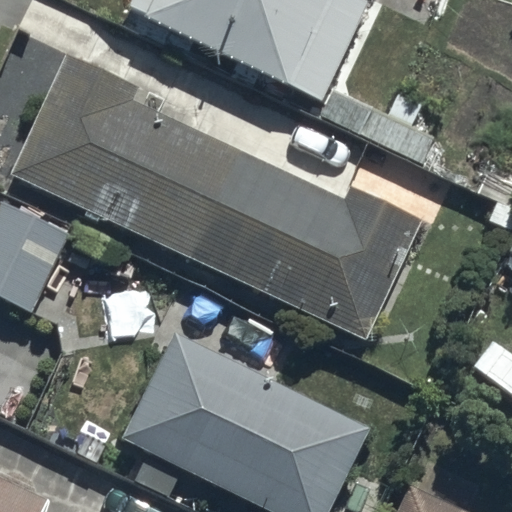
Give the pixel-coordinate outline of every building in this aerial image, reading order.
[(132,0),(122,21),(315,115),(371,0),(132,0)] [(67,66),(12,183),(365,350),(421,232),(350,198),(344,210),(133,110),(138,100),(67,66)] [(0,214),(0,303),(34,320),(68,247),(0,214)] [(173,344),(122,449),(249,511),(331,511),(367,439),(173,344)] [(43,511),(0,490),(0,511),(43,511)] [(438,511),(406,497),(399,511),(438,511)]
